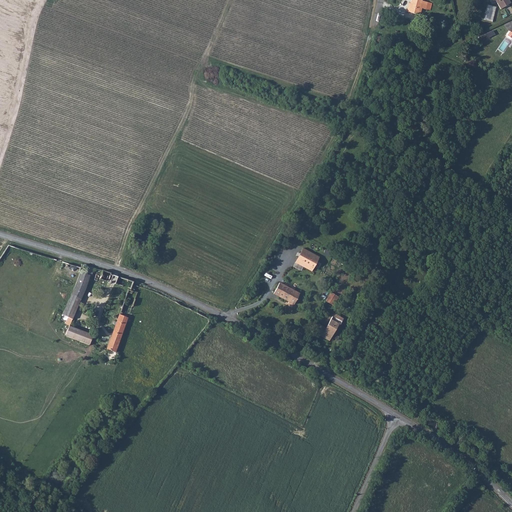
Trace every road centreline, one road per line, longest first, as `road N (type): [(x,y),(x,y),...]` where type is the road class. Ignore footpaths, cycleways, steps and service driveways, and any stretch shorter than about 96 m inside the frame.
road 1 (unclassified): [(0,234),(141,277),(395,414)]
road 2 (track): [(226,317),(344,115),(373,27)]
road 3 (track): [(43,0),(0,163)]
road 4 (unclassified): [(395,414),(458,453),(511,503)]
